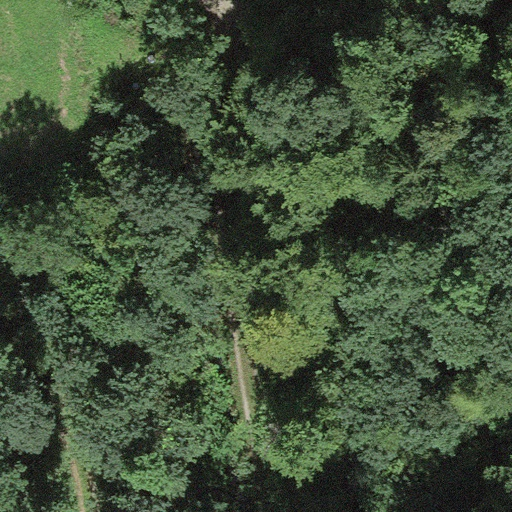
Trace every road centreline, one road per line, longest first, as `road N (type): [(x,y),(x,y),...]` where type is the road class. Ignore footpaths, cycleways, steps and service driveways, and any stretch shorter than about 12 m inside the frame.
road 1 (track): [(248,0),(229,185),(242,360),(267,511)]
road 2 (track): [(93,511),(67,414),(0,339)]
